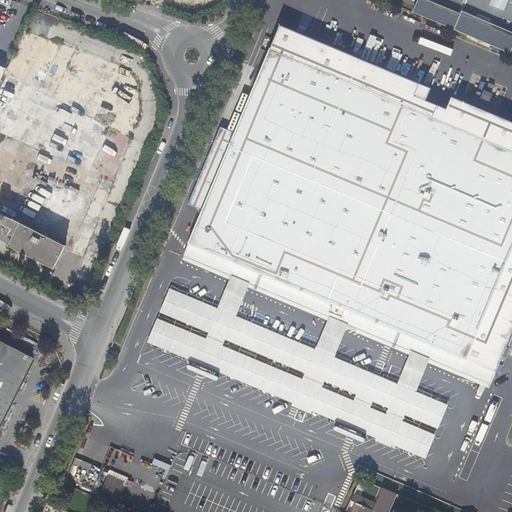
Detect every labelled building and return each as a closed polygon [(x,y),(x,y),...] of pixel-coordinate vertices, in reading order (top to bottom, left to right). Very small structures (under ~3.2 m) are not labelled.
[(511,0),(416,0),(411,12),(508,53),(511,43),(511,0)] [(432,88),(280,24),(234,132),(220,126),(219,127),(220,128),(189,203),(202,209),(188,243),(189,243),(496,373),(511,335),(511,121),(452,97),(446,110),(426,101),(432,88)] [(392,448),(393,445),(426,459),(436,435),(403,421),(405,415),(438,429),(448,405),(415,391),(416,389),(418,389),(429,363),(490,389),(496,373),(189,243),(182,259),(230,280),(219,305),(220,306),(219,309),(170,288),(160,312),(209,333),(207,339),(158,318),(148,342),(197,363),(195,366),(212,373),(213,370),(293,403),(291,406),(311,414),(313,411),(376,438),(375,441),(392,448)] [(0,426),(33,361),(0,344),(0,426)] [(169,471),(171,465),(154,458),(152,464),(169,471)] [(138,511),(149,511),(158,493),(110,472),(99,495),(138,511)] [(375,511),(364,506),(365,503),(357,499),(366,481),(361,479),(351,500),(357,503),(352,511),(375,511)]
